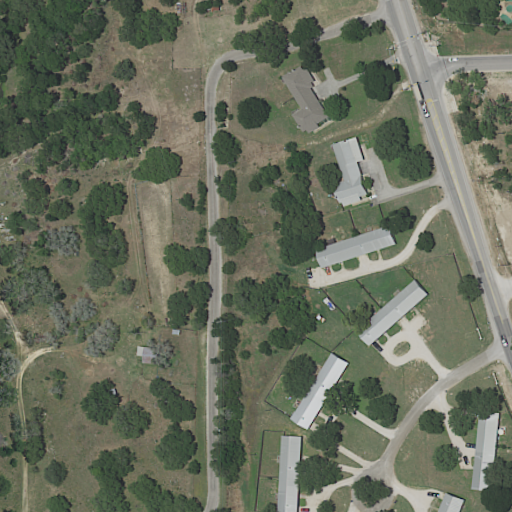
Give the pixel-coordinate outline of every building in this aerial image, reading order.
[(307,68),(308,70),(312,67),(320,81),(316,83),(318,86),(316,88),(333,116),(323,123),(325,126),(315,133),(313,130),(308,133),(298,115),(307,109),(288,77),(289,76),(296,71),(296,72),(306,66),(307,68)] [(364,144),(369,160),(362,163),(372,194),(365,197),(366,200),(348,206),(347,202),(345,203),(338,184),(349,180),(345,170),(346,170),(338,145),(361,137),(364,144)] [(381,252),(327,270),(321,251),(394,227),(400,245),(381,252)] [(417,309),(375,347),(362,332),(419,281),(433,295),(417,309)] [(145,347),(164,349),(162,365),(147,364),(147,357),(140,356),(141,347),(145,347)] [(335,394),(313,430),(296,419),(300,412),(301,412),(337,353),(354,363),(335,394)] [(502,426),(496,492),(476,490),(483,412),(503,414),(502,426)] [(304,456),(302,511),(282,511),(286,437),(305,438),(304,456)] [(464,511),(442,511),(450,493),(468,500),(464,511)]
